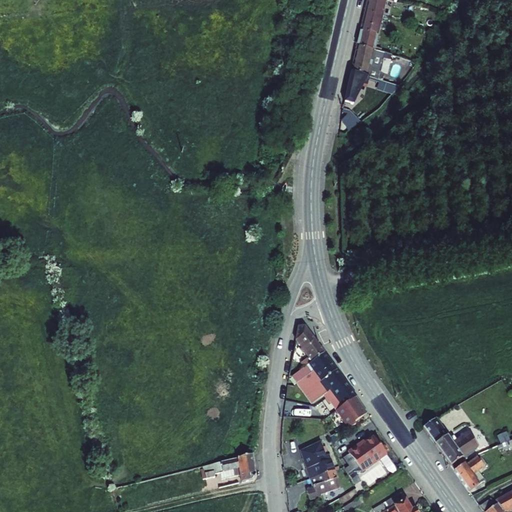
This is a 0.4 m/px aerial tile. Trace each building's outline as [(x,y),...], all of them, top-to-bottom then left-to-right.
[(369,0),(363,29),(381,33),(388,0),(369,0)] [(363,29),(359,46),(378,50),(380,39),(399,44),(401,38),(381,33),(363,29)] [(359,46),(353,71),(378,76),(381,77),(381,71),(373,69),(376,55),(387,58),(388,53),(378,50),(359,46)] [(353,71),(348,93),(350,93),(349,98),(359,101),(361,95),(364,96),(368,93),(370,83),(375,85),(378,76),(353,71)] [(300,362),(304,368),(325,356),(309,333),(305,330),(301,328),(298,328),(295,339),(307,358),(300,362)] [(355,399),(325,356),(304,368),(291,376),(298,386),(300,384),(312,402),(321,396),(331,389),(344,407),(354,400),(355,399)] [(344,407),(331,389),(321,396),(334,414),(344,407)] [(360,408),(354,400),(344,407),(334,414),(346,431),(353,428),(351,424),(366,415),(361,407),(360,408)] [(423,427),(450,465),(462,457),(452,446),(434,420),(423,427)] [(452,446),(462,457),(478,446),(468,433),(452,446)] [(497,438),(500,445),(510,440),(508,434),(497,438)] [(357,446),(347,453),(362,473),(386,455),(385,454),(386,451),(384,447),(380,447),(374,437),(358,447),(357,446)] [(322,443),(300,451),(309,480),(332,474),(322,443)] [(233,483),(249,480),(246,454),(212,462),(213,466),(210,467),(211,475),(230,470),(233,483)] [(450,465),(468,493),(479,486),(472,476),(484,468),(477,459),(465,467),(463,464),(465,463),(464,460),(462,457),(450,465)] [(332,474),(309,480),(312,489),(306,491),(309,501),(321,498),(320,495),(337,490),(332,474)] [(485,511),(504,511),(511,508),(511,492),(507,495),(500,499),(496,501),(498,504),(494,507),(485,511)] [(386,504),(390,510),(404,501),(401,496),(386,504)] [(390,510),(385,511),(413,511),(410,511),(404,501),(390,510)] [(478,508),(481,511),(485,511),(494,507),(490,501),(478,508)]
